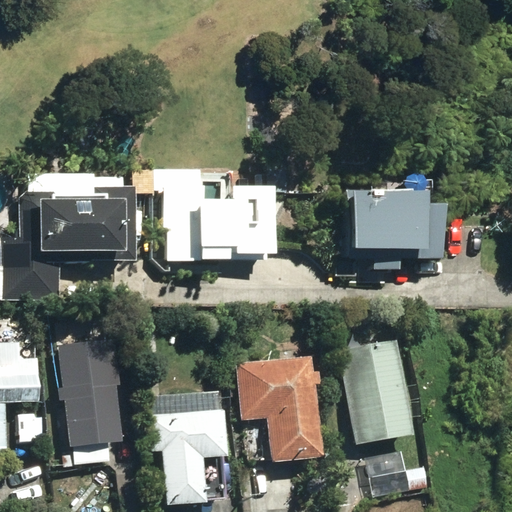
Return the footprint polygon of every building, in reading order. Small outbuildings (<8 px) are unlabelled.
[(261,196),(283,197),(283,175),(261,174),(261,196)] [(0,302),(53,305),(55,266),(81,267),(81,265),(125,267),(127,193),(88,191),(88,202),(53,200),(49,196),(21,195),(15,200),(14,240),(0,240),(0,302)] [(149,192),(150,206),(158,206),(157,192),(149,192)] [(340,278),(353,278),(353,265),(365,265),(365,275),(389,275),(389,265),(432,266),(432,213),(413,212),(413,200),(402,200),(402,194),(348,193),(348,200),(341,200),(340,278)] [(334,354),(350,448),(405,439),(390,345),(334,354)] [(72,451),(73,466),(102,465),(101,448),(113,447),(109,390),(111,390),(108,346),(54,350),(57,392),(54,392),(55,405),(60,405),(63,451),(72,451)] [(0,407),(30,407),(29,363),(13,363),(13,347),(0,347),(0,407)] [(262,422),(265,466),(313,463),(307,389),(313,389),(312,376),(306,377),(305,361),(293,362),(292,350),(280,351),(281,363),(231,367),(235,424),(262,422)] [(155,454),(158,509),(195,507),(194,505),(219,503),(215,418),(211,418),(211,397),(147,399),(148,420),(143,421),(144,455),(155,454)] [(16,416),(16,448),(36,448),(35,415),(16,416)] [(402,474),(406,493),(424,489),(420,471),(402,474)]
